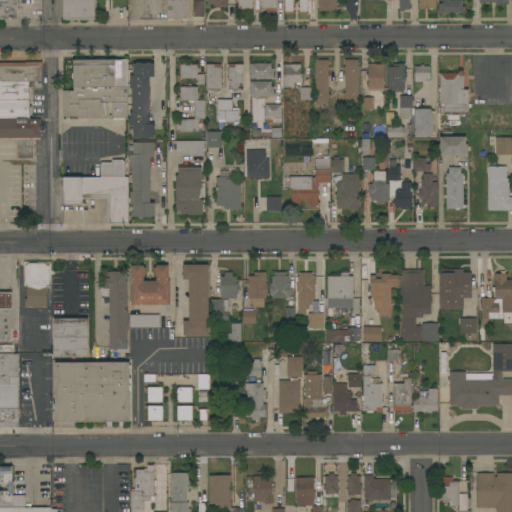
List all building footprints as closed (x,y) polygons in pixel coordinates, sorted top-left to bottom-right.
[(17,0),(17,7),(16,7),(16,20),(0,20),(0,0),(17,0)] [(94,0),(94,20),(62,20),(62,0),(94,0)] [(186,0),(186,19),(167,19),(166,0),(186,0)] [(192,0),(203,0),(203,17),(193,17),(192,0)] [(252,0),(252,13),(242,13),(242,9),(237,9),(237,0),(252,0)] [(261,0),(276,0),(276,12),(265,12),(265,9),(261,9),(261,0)] [(307,0),(307,12),(298,12),(298,0),(292,0),(292,12),(284,12),(284,0),(307,0)] [(318,0),(336,0),(336,11),(318,11),(318,0)] [(399,0),(409,0),(409,9),(403,9),(403,11),(399,11),(399,0)] [(418,0),(435,0),(435,8),(418,8),(418,0)] [(438,13),(438,4),(442,4),(442,0),(462,0),(462,7),(464,7),(464,11),(462,11),(462,13),(438,13)] [(127,60),(127,119),(78,119),(78,117),(62,117),(62,90),(72,90),(72,80),(71,78),(71,74),(73,72),(72,60),(127,60)] [(315,106),(315,60),(328,60),(328,67),(330,67),(330,71),(328,71),(328,106),(315,106)] [(354,110),(354,102),(344,102),(344,71),(343,71),(343,67),(344,67),(344,60),(357,60),(358,97),(372,97),(372,110),(354,110)] [(0,119),(0,63),(25,63),(25,62),(41,62),(41,67),(40,67),(40,82),(29,82),(29,119),(0,119)] [(154,77),(149,77),(149,124),(154,124),(154,138),(133,138),(133,126),(130,126),(129,113),(131,113),(131,89),(129,89),(129,76),(132,76),(132,64),(153,63),(154,77)] [(249,64),(270,63),(270,69),(273,69),(273,79),(266,79),(266,78),(262,78),(262,79),(258,79),(258,80),(256,80),(256,79),(250,79),(249,64)] [(196,64),(197,74),(204,74),(204,85),(197,85),(197,79),(180,79),(180,65),(196,64)] [(220,64),(221,90),(206,90),(206,64),(220,64)] [(243,90),(228,90),(228,64),(242,64),(243,90)] [(283,64),(300,64),(300,73),(302,73),(302,83),(294,83),(294,88),(283,88),(283,64)] [(368,89),(367,64),(383,64),(383,88),(368,89)] [(388,67),(394,67),(394,64),(404,64),(404,78),(406,78),(406,81),(404,81),(404,89),(400,89),(400,91),(393,91),(393,89),(388,89),(388,67)] [(420,66),(420,65),(424,65),(424,67),(430,67),(429,80),(414,80),(414,66),(420,66)] [(439,73),(456,73),(459,71),(461,70),(462,71),(463,72),(463,74),(463,89),(468,89),(468,113),(443,113),(443,104),(439,104),(439,73)] [(270,87),(273,87),(273,96),(270,96),(270,97),(266,97),(266,96),(258,96),(258,98),(256,98),(256,96),(250,96),(250,81),(270,82),(270,87)] [(197,87),(197,101),(204,101),(204,119),(198,119),(198,132),(178,132),(178,130),(176,130),(176,123),(178,123),(178,119),(194,119),(194,103),(188,103),(188,100),(180,100),(179,87),(197,87)] [(299,88),(312,88),(312,104),(307,104),(307,101),(299,101),(299,88)] [(399,96),(411,96),(411,102),(410,102),(410,118),(399,119),(399,96)] [(231,100),(231,108),(238,108),(238,121),(224,121),(224,120),(216,120),(216,111),(217,111),(217,100),(231,100)] [(281,105),(281,117),(280,117),(280,123),(268,123),(268,117),(265,117),(265,104),(281,105)] [(414,109),(431,109),(431,111),(432,111),(432,135),(431,135),(431,137),(414,137),(414,109)] [(40,119),(40,139),(33,139),(33,150),(33,158),(16,158),(16,150),(16,140),(0,140),(0,119),(29,119),(40,119)] [(404,127),(404,132),(406,132),(406,138),(387,138),(387,127),(404,127)] [(273,128),(281,128),(281,137),(273,137),(273,128)] [(206,133),(220,132),(220,148),(206,148),(206,133)] [(465,137),(465,145),(467,145),(467,147),(465,147),(465,155),(463,155),(463,156),(457,156),(457,155),(447,155),(447,156),(441,156),(441,155),(439,155),(439,148),(437,148),(437,145),(439,145),(439,137),(465,137)] [(495,138),(511,137),(511,155),(495,155),(495,138)] [(360,139),(369,139),(369,155),(360,155),(360,139)] [(175,155),(175,141),(204,141),(204,155),(175,155)] [(154,156),(149,156),(149,203),(154,203),(154,216),(133,217),(133,204),(130,205),(130,192),(132,192),(131,168),(130,168),(129,155),(133,155),(132,143),(154,143),(154,156)] [(266,151),(266,159),(269,159),(269,177),(247,178),(246,151),(266,151)] [(362,158),(374,158),(374,170),(361,170),(362,158)] [(413,158),(425,158),(425,164),(430,164),(430,172),(413,172),(413,158)] [(329,159),(329,182),(317,182),(317,206),(309,206),(309,202),(307,202),(307,199),(299,199),(299,207),(294,207),(294,204),(291,204),(291,189),(289,189),(289,177),(315,177),(315,159),(329,159)] [(330,159),(343,159),(343,173),(330,173),(330,159)] [(100,163),(112,163),(112,160),(124,160),(124,177),(100,177),(100,163)] [(395,169),(395,166),(399,166),(400,181),(388,181),(388,169),(395,169)] [(488,166),(506,166),(506,178),(508,178),(508,197),(511,197),(511,211),(488,211),(488,166)] [(175,215),(175,176),(177,176),(177,167),(201,168),(201,174),(203,174),(203,183),(201,183),(201,189),(199,189),(199,200),(202,200),(202,215),(175,215)] [(445,173),(448,173),(448,167),(460,167),(460,173),(462,173),(463,209),(446,209),(445,173)] [(215,177),(219,177),(219,171),(228,171),(228,177),(233,177),(233,179),(240,179),(240,209),(238,209),(238,210),(230,210),(230,209),(223,209),(223,206),(216,206),(215,177)] [(358,210),(348,211),(348,209),(336,209),(336,204),(336,188),(335,188),(335,185),(336,185),(336,182),(341,182),(341,174),(358,174),(358,210)] [(436,208),(426,208),(426,205),(420,205),(420,200),(418,200),(418,190),(420,190),(420,183),(422,183),(422,174),(432,174),(432,183),(436,183),(436,208)] [(128,177),(128,223),(106,223),(106,199),(81,199),(81,203),(65,203),(64,201),(64,193),(63,193),(63,177),(100,177),(124,177),(128,177)] [(371,193),(368,193),(368,184),(372,184),(372,181),(386,181),(386,184),(388,184),(388,202),(383,202),(383,205),(375,205),(375,201),(371,201),(371,193)] [(411,207),(406,207),(406,210),(401,210),(400,207),(395,207),(394,192),(401,192),(400,184),(403,184),(402,182),(411,182),(411,207)] [(267,196),(281,196),(281,211),(267,211),(267,196)] [(35,307),(35,308),(31,308),(31,307),(24,307),(24,298),(26,298),(26,287),(23,287),(23,263),(24,262),(50,262),(50,286),(46,286),(46,307),(35,307)] [(130,305),(130,265),(143,265),(143,268),(145,268),(145,276),(143,276),(143,281),(156,281),(155,276),(153,276),(153,268),(155,268),(155,266),(168,266),(168,281),(169,281),(170,305),(130,305)] [(208,336),(183,336),(183,321),(188,321),(188,280),(183,280),(183,265),(208,265),(208,336)] [(401,273),(400,273),(400,270),(423,270),(423,286),(430,286),(430,315),(422,315),(422,319),(415,319),(415,326),(420,326),(420,341),(402,341),(401,273)] [(440,310),(440,303),(439,303),(439,270),(462,270),(462,273),(471,273),(471,298),(463,298),(463,310),(440,310)] [(481,299),(495,299),(494,292),(492,292),(492,287),(494,287),(494,284),(494,274),(500,274),(500,271),(504,271),(504,274),(506,274),(506,280),(511,280),(511,313),(502,313),(502,319),(481,319),(481,299)] [(109,297),(103,297),(100,293),(100,287),(103,287),(102,279),(110,279),(110,273),(126,272),(127,349),(109,350),(109,297)] [(220,276),(224,276),(224,272),(232,272),(232,276),(236,276),(236,283),(237,283),(238,293),(236,293),(236,298),(220,298),(220,276)] [(248,276),(254,276),(254,272),(265,272),(265,283),(267,283),(267,295),(265,295),(265,299),(248,299),(248,276)] [(271,298),(271,296),(269,296),(269,284),(271,284),(271,276),(274,276),(274,272),(285,272),(285,276),(288,276),(288,283),(290,283),(290,298),(271,298)] [(315,300),(297,300),(297,293),(295,293),(295,277),(297,277),(297,276),(299,276),(299,272),(313,272),(314,277),(316,277),(316,283),(315,283),(315,300)] [(327,276),(341,276),(340,273),(348,273),(348,277),(352,277),(352,308),(335,308),(336,318),(327,318),(327,276)] [(370,276),(375,276),(375,279),(380,279),(380,274),(390,274),(390,275),(398,275),(398,288),(390,288),(390,315),(378,315),(378,310),(374,310),(374,302),(370,296),(370,276)] [(0,293),(11,293),(11,309),(0,309),(0,293)] [(209,300),(227,300),(228,320),(210,321),(209,300)] [(255,310),(255,324),(242,324),(242,310),(255,310)] [(308,313),(323,313),(323,328),(307,328),(308,313)] [(159,315),(159,329),(129,329),(129,315),(159,315)] [(87,318),(88,359),(54,360),(54,319),(87,318)] [(459,319),(476,319),(476,334),(459,334),(459,319)] [(240,347),(239,347),(239,349),(231,349),(231,339),(227,339),(227,334),(231,334),(231,323),(240,323),(240,347)] [(421,324),(438,324),(438,342),(422,342),(421,324)] [(362,343),(362,327),(380,327),(380,343),(362,343)] [(350,329),(350,328),(360,328),(360,342),(325,342),(325,330),(350,329)] [(449,372),(465,372),(465,374),(492,373),(492,344),(511,344),(511,371),(501,371),(501,375),(502,375),(502,379),(511,379),(511,395),(498,395),(498,405),(478,405),(478,408),(460,408),(460,405),(449,405),(449,372)] [(0,353),(0,345),(13,345),(13,353),(0,353)] [(387,361),(387,350),(398,350),(398,361),(387,361)] [(18,353),(18,384),(0,384),(0,353),(13,353),(18,353)] [(286,357),(301,357),(301,377),(286,377),(286,357)] [(244,376),(243,361),(253,361),(253,359),(258,359),(258,362),(261,362),(261,376),(244,376)] [(362,365),(365,365),(365,361),(371,361),(371,365),(373,365),(373,376),(370,376),(370,379),(380,379),(380,383),(381,383),(381,411),(363,411),(362,365)] [(128,363),(128,422),(74,422),(74,426),(54,426),(54,363),(128,363)] [(226,363),(239,363),(239,385),(234,385),(234,380),(226,380),(226,363)] [(347,374),(356,374),(356,369),(360,369),(360,387),(347,387),(347,374)] [(308,418),(308,420),(303,420),(303,399),(304,399),(304,374),(306,374),(307,371),(317,371),(317,375),(321,375),(321,404),(327,404),(327,408),(328,408),(328,418),(308,418)] [(197,374),(209,374),(208,389),(197,389),(197,374)] [(323,376),(332,376),(332,394),(323,394),(323,376)] [(393,411),(392,384),(403,384),(403,379),(411,379),(411,411),(393,411)] [(300,413),(278,413),(278,380),(300,381),(300,413)] [(245,398),(247,398),(247,391),(245,391),(245,383),(262,383),(262,390),(265,390),(265,397),(262,397),(263,404),(265,404),(265,417),(259,417),(259,420),(251,420),(251,417),(245,417),(245,398)] [(332,383),(346,383),(346,391),(350,391),(350,400),(356,400),(356,411),(345,411),(345,414),(338,415),(338,412),(333,412),(332,383)] [(18,409),(20,409),(20,418),(17,418),(17,428),(0,428),(0,384),(18,384),(18,409)] [(162,387),(162,403),(147,402),(147,387),(162,387)] [(191,387),(191,402),(177,402),(177,387),(191,387)] [(412,398),(418,398),(418,397),(422,397),(422,399),(426,399),(426,396),(428,396),(428,389),(437,388),(437,399),(437,411),(431,411),(431,413),(427,413),(427,411),(418,411),(418,412),(412,412),(412,398)] [(162,421),(147,421),(147,406),(162,406),(162,421)] [(191,406),(191,421),(176,420),(177,406),(191,406)] [(134,477),(135,477),(135,469),(146,469),(146,464),(148,464),(148,466),(152,466),(152,464),(154,464),(154,497),(150,497),(150,510),(146,510),(143,511),(130,511),(130,492),(134,492),(134,477)] [(0,508),(0,467),(10,467),(10,466),(11,466),(12,482),(13,482),(13,494),(11,494),(11,496),(24,496),(25,508),(0,508)] [(170,511),(170,503),(168,503),(168,498),(171,498),(171,491),(170,491),(170,473),(188,473),(188,480),(190,480),(190,485),(188,485),(188,491),(186,491),(186,502),(188,502),(188,509),(190,509),(190,511),(170,511)] [(328,476),(328,473),(334,473),(334,476),(337,476),(337,494),(324,494),(324,490),(323,490),(323,485),(324,485),(324,476),(328,476)] [(347,476),(350,476),(350,473),(356,473),(356,476),(359,476),(359,485),(361,485),(361,488),(360,488),(360,495),(347,495),(347,476)] [(475,477),(476,477),(476,473),(493,473),(493,477),(496,477),(496,473),(511,473),(511,511),(496,511),(496,509),(494,509),(494,508),(476,508),(475,477)] [(230,508),(216,508),(216,504),(209,504),(208,475),(230,475),(230,508)] [(363,475),(372,475),(372,479),(389,479),(390,500),(364,500),(363,475)] [(253,480),(253,476),(271,476),(272,496),(272,504),(264,504),(264,502),(253,502),(253,480)] [(295,478),(305,478),(305,477),(313,477),(313,492),(315,492),(315,499),(313,499),(313,505),(295,505),(295,478)] [(441,477),(452,477),(452,481),(458,481),(458,494),(466,494),(467,511),(468,511),(458,511),(458,506),(455,506),(455,509),(451,509),(451,506),(449,506),(449,503),(442,503),(441,477)] [(347,511),(347,502),(349,502),(349,500),(353,500),(354,500),(359,500),(360,510),(361,510),(361,511),(347,511)] [(392,501),(392,510),(374,510),(374,501),(392,501)]
